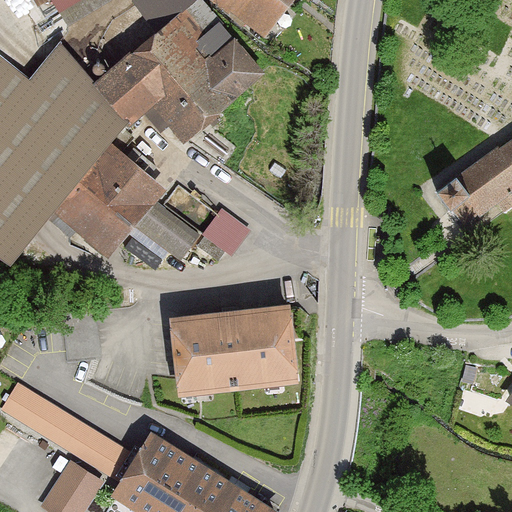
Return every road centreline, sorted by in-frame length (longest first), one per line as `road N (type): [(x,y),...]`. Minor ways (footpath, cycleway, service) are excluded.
road 1 (tertiary): [(339,303),(361,0)]
road 2 (tertiary): [(319,486),(339,303)]
road 3 (residential): [(339,303),(443,332),(511,330)]
